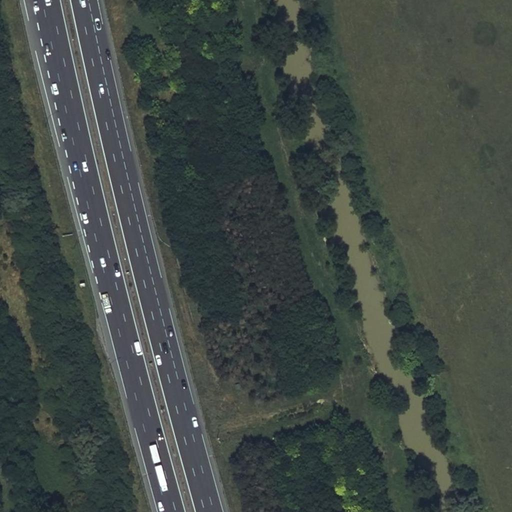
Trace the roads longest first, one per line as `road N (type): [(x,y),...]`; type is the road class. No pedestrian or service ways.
road 1 (motorway): [(207,511),(83,0)]
road 2 (motorway): [(45,0),(169,511)]
